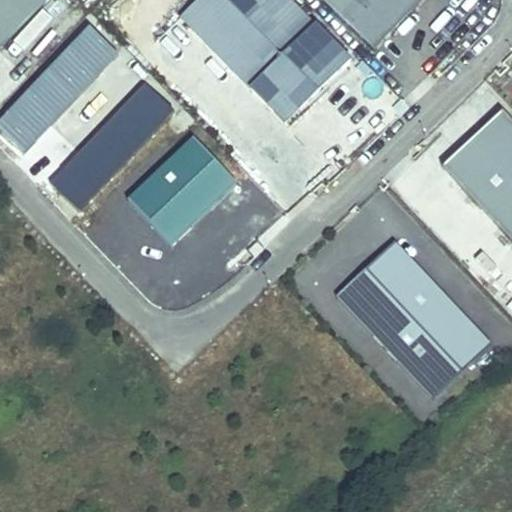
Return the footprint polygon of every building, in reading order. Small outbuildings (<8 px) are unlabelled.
[(0,0),(0,51),(49,0),(0,0)] [(348,64),(284,0),(198,0),(178,20),(284,127),(348,64)] [(317,0),(373,53),(424,0),(317,0)] [(511,127),(499,114),(440,170),(511,246),(511,127)] [(169,249),(234,187),(191,141),(126,203),(169,249)] [(488,347),(392,245),(335,298),(432,401),(488,347)]
